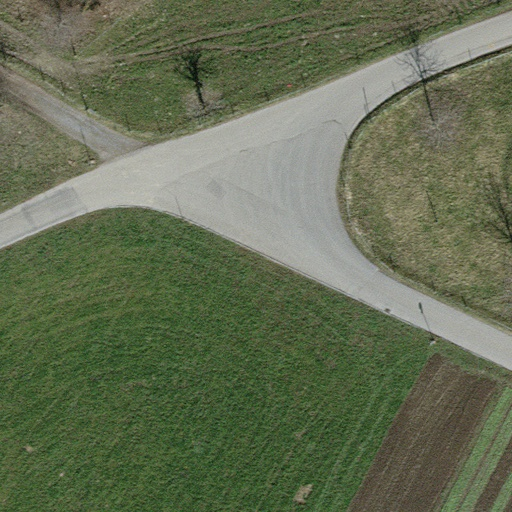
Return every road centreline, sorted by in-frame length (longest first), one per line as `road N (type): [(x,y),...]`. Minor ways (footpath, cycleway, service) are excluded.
road 1 (unclassified): [(158,173),(511,349)]
road 2 (unclassified): [(511,22),(158,173)]
road 3 (track): [(0,77),(158,173)]
road 4 (unclassified): [(158,173),(65,199),(0,231)]
